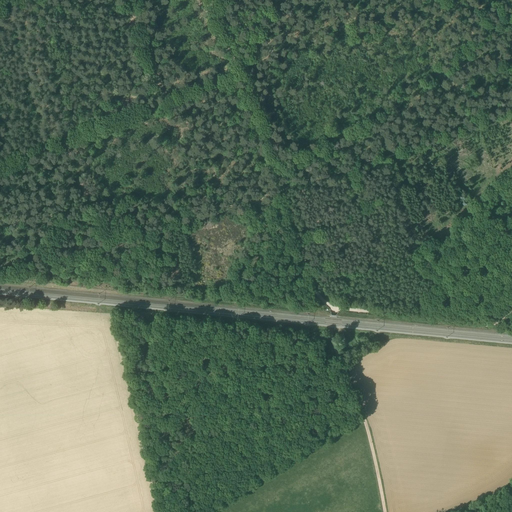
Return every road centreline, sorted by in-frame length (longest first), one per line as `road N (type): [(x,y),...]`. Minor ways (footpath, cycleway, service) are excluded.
road 1 (track): [(0,276),(38,279),(279,192)]
road 2 (track): [(279,192),(511,111)]
road 3 (track): [(335,308),(482,325),(511,315)]
road 4 (track): [(0,172),(157,110)]
road 5 (track): [(335,308),(320,297),(279,192)]
road 6 (track): [(279,192),(240,77)]
